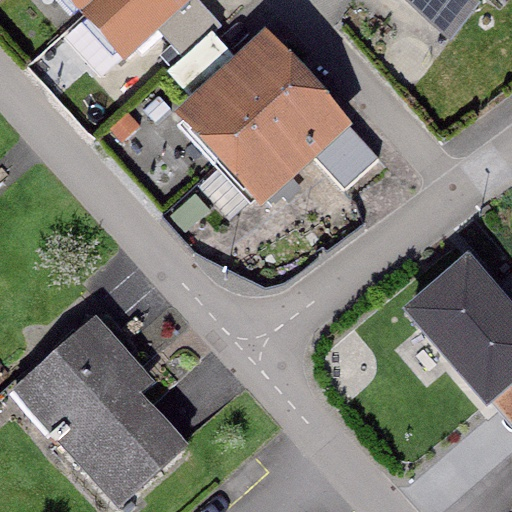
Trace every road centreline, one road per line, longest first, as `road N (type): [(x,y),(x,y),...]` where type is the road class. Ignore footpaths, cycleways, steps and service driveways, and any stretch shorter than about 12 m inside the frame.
road 1 (residential): [(0,86),(234,348)]
road 2 (residential): [(234,348),(511,147)]
road 3 (residential): [(234,348),(386,511)]
